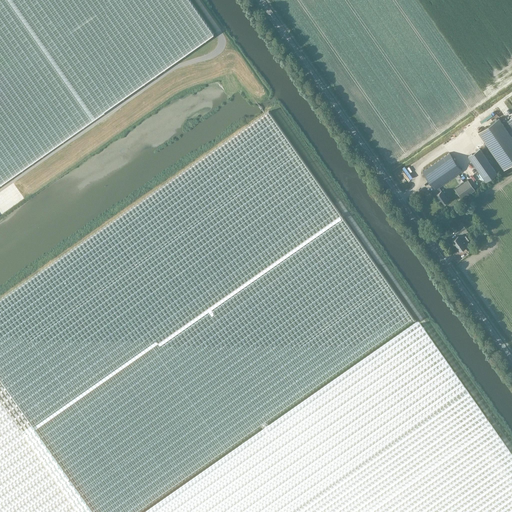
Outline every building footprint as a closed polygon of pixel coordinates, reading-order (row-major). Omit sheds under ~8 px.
[(0,0),(0,184),(214,34),(190,0),(0,0)] [(502,119),(507,116),(501,105),(495,107),(502,119)] [(511,511),(511,458),(418,325),(150,511),(141,511),(415,321),(269,111),(0,299),(0,511),(511,511)] [(478,132),(504,169),(511,163),(511,137),(498,118),(478,132)] [(468,157),(486,182),(498,173),(480,148),(468,157)] [(434,191),(443,204),(449,200),(440,187),(463,171),(450,153),(423,171),(436,190),(434,191)] [(455,188),(463,199),(475,190),(468,179),(455,188)] [(453,229),(457,234),(465,228),(462,223),(453,229)] [(453,240),(457,246),(463,241),(459,236),(453,240)] [(466,239),(463,241),(457,246),(461,252),(467,247),(466,245),(469,243),(468,241),(471,239),(469,237),(466,239)]
